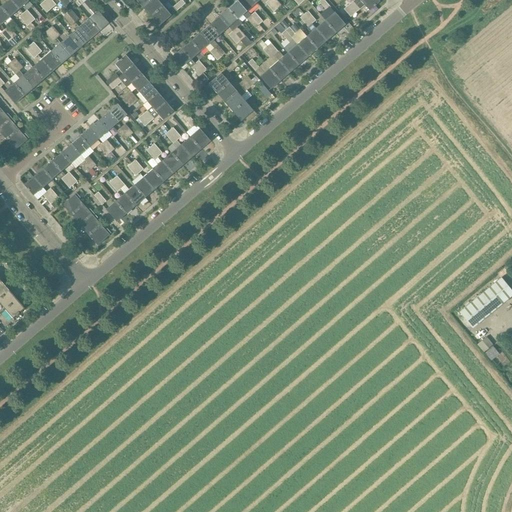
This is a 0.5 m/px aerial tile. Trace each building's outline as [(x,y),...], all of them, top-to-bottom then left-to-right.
[(20,9),(12,0),(7,0),(1,6),(10,17),(20,9)] [(29,1),(28,0),(12,0),(20,9),(29,1)] [(44,9),(53,1),(52,0),(45,0),(40,5),(44,9)] [(90,10),(95,6),(89,0),(82,0),(90,10)] [(151,0),(143,7),(151,17),(164,6),(159,1),(159,0),(151,0)] [(164,6),(151,17),(159,26),(172,15),(171,15),(176,11),(186,4),(182,0),(181,0),(173,8),(172,7),(169,9),(165,4),(164,6)] [(238,0),(229,8),(238,19),(244,15),(247,19),(251,16),(251,15),(248,11),(238,0)] [(257,3),(254,0),(238,0),(248,11),(257,3)] [(274,12),(278,9),(269,0),(266,3),(274,12)] [(269,0),(278,9),(282,5),(277,0),(269,0)] [(327,11),(331,7),(324,0),(320,0),(319,2),(327,11)] [(380,1),(379,0),(362,0),(361,1),(356,5),(357,5),(360,9),(365,5),(370,11),(380,1)] [(53,1),(44,9),(47,12),(56,4),(53,1)] [(347,13),(357,5),(356,5),(353,1),(344,9),(347,13)] [(357,5),(347,13),(351,17),(360,9),(357,5)] [(10,17),(1,6),(0,6),(0,23),(1,25),(10,17)] [(94,14),(89,18),(100,31),(109,23),(95,6),(90,10),(94,14)] [(238,19),(229,8),(220,17),(229,27),(238,19)] [(28,10),(24,13),(23,14),(31,23),(36,19),(28,10)] [(72,10),(68,13),(76,22),(80,19),(72,10)] [(316,20),(312,15),(308,11),(304,14),(312,24),(316,20)] [(251,15),(251,16),(259,25),(263,21),(255,12),(251,15)] [(325,20),(336,33),(346,24),(335,12),(325,20)] [(76,22),(68,13),(64,16),(72,26),(76,22)] [(28,26),(31,23),(23,14),(20,17),(28,26)] [(300,18),(308,27),(312,24),(304,14),(300,18)] [(255,28),(259,25),(251,16),(247,19),(255,28)] [(229,27),(220,17),(210,25),(220,36),(229,27)] [(100,31),(89,18),(80,27),(91,39),(100,31)] [(298,36),(295,33),(299,30),(294,23),(290,27),(284,20),(280,24),(294,40),(298,36)] [(336,33),(325,20),(316,28),(327,41),(336,33)] [(280,24),(276,27),(290,43),(294,40),(280,24)] [(220,36),(210,25),(201,33),(210,44),(220,36)] [(5,30),(13,39),(17,35),(9,26),(5,30)] [(49,29),(57,39),(61,35),(53,26),(49,29)] [(91,39),(80,27),(70,35),(81,47),(91,39)] [(237,28),(232,32),(240,41),(245,37),(237,28)] [(307,36),(312,42),(318,49),(327,41),(316,28),(312,32),(307,36)] [(57,39),(49,29),(45,33),(53,42),(57,39)] [(9,42),(13,39),(5,30),(1,33),(9,42)] [(237,44),(240,41),(232,32),(229,35),(237,44)] [(210,44),(201,33),(191,41),(201,52),(210,44)] [(81,47),(70,35),(61,43),(72,55),(81,47)] [(309,57),(312,54),(318,49),(312,42),(307,36),(302,41),(298,36),(294,40),(297,44),(309,57)] [(288,53),(299,65),(309,57),(297,44),(294,40),(290,43),(284,48),(288,53)] [(201,52),(191,41),(182,49),(192,60),(201,52)] [(34,42),(30,45),(38,55),(42,52),(34,42)] [(52,51),(63,63),(72,55),(61,43),(52,51)] [(271,43),(267,47),(275,56),(279,52),(271,43)] [(38,55),(30,45),(26,49),(34,58),(38,55)] [(214,48),(222,57),(225,54),(218,45),(214,48)] [(267,47),(263,50),(271,59),(275,56),(267,47)] [(218,61),(222,57),(214,48),(210,51),(218,61)] [(182,49),(173,57),(182,68),(188,63),(191,68),(195,64),(192,60),(182,49)] [(53,72),(63,63),(52,51),(51,51),(42,59),(53,72)] [(279,60),(290,73),(299,65),(288,53),(283,56),(279,52),(275,56),(279,61),(279,60)] [(115,64),(123,73),(135,64),(126,55),(115,64)] [(15,58),(12,61),(20,71),(24,68),(15,58)] [(44,80),(53,72),(42,59),(33,67),(44,80)] [(249,63),(256,71),(256,72),(260,69),(252,59),(249,63)] [(281,81),(290,73),(279,60),(279,61),(270,68),(281,81)] [(20,71),(12,61),(8,65),(16,74),(20,71)] [(195,64),(203,73),(207,70),(199,61),(195,64)] [(239,65),(235,61),(226,69),(229,73),(239,65)] [(143,73),(135,64),(123,73),(119,77),(123,81),(122,82),(126,87),(131,83),(143,73)] [(199,77),(203,73),(195,64),(191,68),(199,77)] [(35,88),(44,80),(33,67),(24,75),(35,88)] [(261,77),(271,89),(281,81),(270,68),(261,77)] [(110,85),(119,77),(116,73),(107,81),(110,85)] [(151,83),(143,73),(131,83),(139,92),(151,83)] [(222,73),(209,84),(217,94),(230,82),(222,73)] [(25,96),(35,88),(24,75),(14,83),(25,96)] [(242,88),(251,80),(248,76),(239,84),(242,88)] [(256,76),(251,80),(242,88),(245,92),(259,80),(256,76)] [(119,77),(110,85),(113,89),(122,82),(123,81),(119,77)] [(238,91),(230,82),(217,94),(225,102),(238,91)] [(16,104),(25,96),(14,83),(5,91),(16,104)] [(159,92),(151,83),(139,92),(147,101),(159,92)] [(238,91),(225,102),(233,112),(246,100),(241,95),(245,92),(242,88),(238,91)] [(135,96),(132,92),(122,100),(126,104),(135,96)] [(159,92),(147,101),(152,107),(148,110),(151,114),(167,101),(159,92)] [(264,95),(255,103),(258,107),(268,99),(264,95)] [(135,96),(126,104),(129,108),(138,100),(135,96)] [(254,110),(246,100),(233,112),(241,121),(254,110)] [(164,120),(175,111),(167,101),(151,114),(155,119),(159,115),(164,120)] [(128,114),(118,103),(108,112),(118,123),(128,114)] [(8,113),(6,115),(2,110),(0,110),(0,128),(12,118),(8,113)] [(138,118),(142,123),(151,114),(148,110),(138,118)] [(118,123),(108,112),(99,120),(109,131),(118,123)] [(151,114),(142,123),(145,126),(155,119),(151,114)] [(192,127),(197,124),(189,114),(184,118),(192,127)] [(0,132),(7,140),(19,130),(14,124),(16,123),(12,118),(0,128),(0,132)] [(109,131),(99,120),(90,128),(99,139),(109,131)] [(122,127),(130,136),(134,133),(126,124),(122,127)] [(126,140),(130,136),(122,127),(118,131),(126,140)] [(173,127),(169,131),(178,140),(181,137),(173,127)] [(99,139),(90,128),(81,136),(90,147),(99,139)] [(211,141),(200,128),(191,136),(202,149),(211,141)] [(25,134),(24,135),(19,130),(7,140),(16,150),(28,140),(29,138),(25,134)] [(178,140),(169,131),(166,134),(173,143),(178,140)] [(90,147),(81,136),(71,144),(81,155),(90,147)] [(202,149),(191,136),(181,145),(192,157),(202,149)] [(120,154),(107,140),(103,143),(111,152),(116,157),(120,154)] [(107,156),(111,152),(103,143),(99,147),(107,156)] [(81,155),(71,144),(62,152),(71,163),(81,155)] [(155,144),(151,147),(159,156),(163,153),(155,144)] [(192,157),(181,145),(172,153),(183,165),(192,157)] [(159,156),(151,147),(147,150),(155,160),(159,156)] [(71,163),(62,152),(53,160),(62,171),(71,163)] [(183,165),(172,153),(163,161),(174,174),(183,165)] [(89,156),(85,159),(84,159),(93,169),(97,165),(89,156)] [(89,172),(93,169),(84,159),(81,163),(89,172)] [(62,171),(53,160),(43,168),(53,179),(62,171)] [(136,160),(132,163),(140,172),(144,169),(136,160)] [(174,174),(163,161),(153,169),(164,182),(174,174)] [(136,176),(140,172),(132,163),(128,167),(136,176)] [(53,179),(43,168),(34,177),(43,187),(53,179)] [(164,182),(153,169),(144,177),(155,190),(164,182)] [(66,175),(74,185),(78,182),(70,172),(66,175)] [(70,188),(74,185),(66,175),(62,179),(70,188)] [(117,176),(113,179),(121,189),(126,186),(117,176)] [(43,187),(34,177),(24,185),(34,196),(43,187)] [(155,190),(144,177),(135,185),(145,198),(155,190)] [(121,189),(113,179),(109,183),(117,192),(121,189)] [(136,206),(145,198),(135,185),(129,190),(126,186),(121,189),(125,193),(136,206)] [(47,192),(55,201),(59,198),(51,188),(47,192)] [(51,205),(55,201),(47,192),(43,195),(51,205)] [(99,192),(95,196),(103,205),(107,202),(99,192)] [(116,202),(127,214),(136,206),(125,193),(116,202)] [(77,194),(75,195),(63,205),(72,216),(84,205),(79,199),(81,198),(77,194)] [(127,214),(116,202),(107,209),(118,222),(127,214)] [(90,209),(88,210),(84,205),(72,216),(81,226),(94,214),(90,209)] [(89,236),(102,225),(97,219),(98,218),(94,214),(81,226),(89,236)] [(108,229),(106,230),(102,225),(89,236),(98,245),(110,235),(110,234),(111,233),(108,229)] [(459,310),(472,326),(511,293),(511,288),(501,275),(459,310)] [(0,298),(9,291),(2,282),(0,283),(0,298)] [(17,300),(9,291),(0,298),(0,303),(5,310),(6,308),(17,300)] [(24,308),(17,300),(6,308),(5,310),(13,319),(24,308)] [(477,344),(483,352),(492,344),(486,337),(477,344)] [(493,345),(485,352),(491,359),(499,352),(493,345)]
